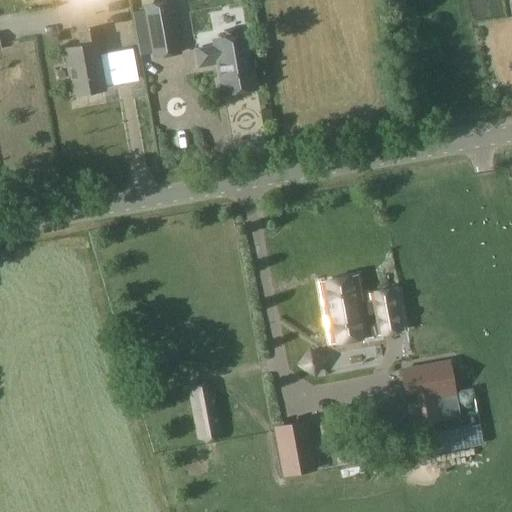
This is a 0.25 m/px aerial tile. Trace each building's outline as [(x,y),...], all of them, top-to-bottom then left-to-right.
[(34,19),(62,13),(60,1),(32,6),(34,19)] [(171,2),(144,6),(145,11),(152,54),(153,59),(180,54),(171,2)] [(83,47),(66,50),(74,95),(104,89),(103,86),(136,80),(131,50),(130,51),(98,57),(96,46),(101,45),(98,31),(80,34),(83,47)] [(60,33),(50,36),(52,45),(62,43),(60,33)] [(223,94),(257,88),(247,35),(214,41),(215,46),(196,50),(199,66),(218,63),(223,94)] [(511,51),(492,54),(494,68),(511,66),(511,51)] [(356,277),(321,283),(332,342),(367,336),(364,318),(375,316),(379,334),(402,329),(395,290),(371,294),(373,302),(361,304),(356,277)] [(423,365),(399,370),(405,404),(411,403),(415,427),(440,422),(435,398),(446,396),(455,395),(450,365),(449,361),(423,365)] [(199,437),(221,433),(213,388),(191,392),(199,437)] [(273,427),(283,477),(317,471),(308,421),(273,427)] [(328,423),(319,425),(323,441),(332,439),(328,423)]
